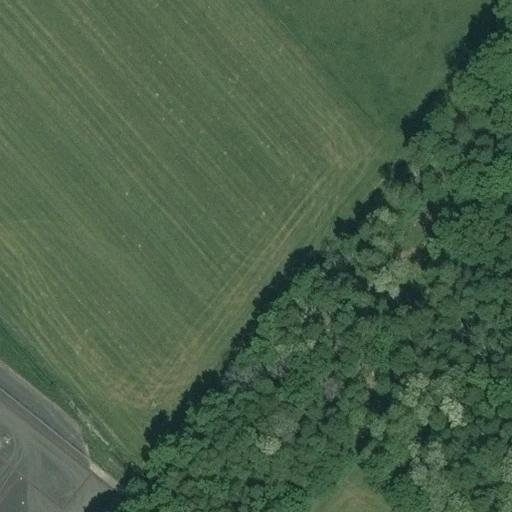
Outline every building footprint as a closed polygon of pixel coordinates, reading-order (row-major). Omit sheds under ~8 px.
[(0,432),(0,462),(29,476),(41,450),(0,432)] [(52,443),(53,465),(60,465),(59,442),(52,443)] [(0,476),(11,485),(18,475),(0,462),(0,476)] [(38,473),(28,483),(39,493),(49,483),(38,473)] [(0,505),(11,490),(2,483),(0,484),(0,505)] [(13,491),(0,509),(0,511),(13,511),(23,498),(13,491)]
